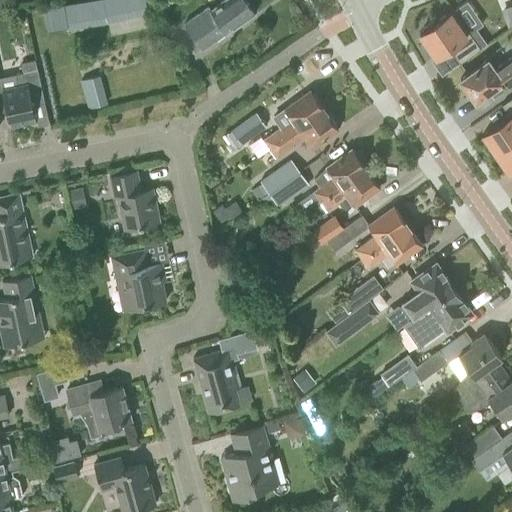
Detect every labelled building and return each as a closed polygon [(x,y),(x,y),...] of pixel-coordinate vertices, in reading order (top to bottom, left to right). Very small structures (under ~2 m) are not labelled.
[(148,0),(78,0),(47,4),(50,32),(151,20),(148,0)] [(245,0),(223,0),(222,1),(211,9),(208,6),(183,23),(201,49),(254,12),(245,0)] [(471,35),(453,10),(434,23),(432,21),(422,27),(424,30),(419,33),(421,36),(419,37),(426,47),(428,46),(436,56),(449,47),(459,62),(459,63),(480,49),(471,35)] [(487,59),(460,79),(475,100),(489,90),(493,96),(511,82),(511,55),(503,61),(494,68),(487,59)] [(2,88),(1,88),(5,107),(6,111),(9,126),(35,120),(32,105),(31,101),(42,99),(43,98),(40,83),(37,69),(35,59),(21,62),(23,72),(15,74),(16,85),(2,88)] [(106,103),(101,84),(98,75),(81,80),(89,108),(106,103)] [(259,135),(247,144),(257,157),(269,148),(324,109),(310,90),(284,109),(273,117),(280,127),(262,139),(259,135)] [(511,96),(501,104),(509,115),(483,133),(489,142),(487,144),(493,153),(511,140),(511,96)] [(338,128),(324,109),(269,148),(276,158),(305,138),(311,147),(338,128)] [(256,112),(231,130),(223,136),(232,149),(265,126),(256,112)] [(511,140),(493,153),(500,163),(502,161),(508,170),(511,167),(511,140)] [(320,200),(366,167),(352,148),(326,167),(314,179),(320,186),(313,191),(320,200)] [(269,193),(299,171),(291,158),(260,180),(269,193)] [(380,186),(366,167),(320,200),(327,209),(345,196),(352,206),(380,186)] [(109,176),(114,195),(117,194),(124,228),(158,220),(151,188),(140,190),(135,170),(109,176)] [(308,183),(299,171),(269,193),(277,205),(308,183)] [(26,225),(23,212),(19,192),(0,196),(0,262),(24,257),(18,227),(26,225)] [(373,236),(354,249),(361,258),(407,225),(393,206),(377,217),(368,224),(366,225),(367,227),(373,236)] [(303,212),(282,227),(288,234),(315,215),(309,208),(303,212)] [(332,217),(304,237),(313,249),(326,240),(326,239),(340,230),(332,217)] [(421,244),(407,225),(361,258),(368,268),(386,255),(393,265),(421,244)] [(144,249),(125,253),(112,256),(117,280),(124,279),(130,308),(166,301),(161,281),(165,280),(161,262),(148,264),(144,249)] [(435,264),(419,276),(413,280),(419,289),(398,304),(409,319),(410,318),(452,288),(435,264)] [(30,274),(21,277),(2,281),(5,297),(0,298),(0,331),(3,346),(36,339),(29,307),(37,305),(30,274)] [(373,275),(339,300),(349,313),(367,299),(382,288),(377,281),(373,275)] [(409,319),(402,324),(418,348),(447,327),(447,328),(453,324),(470,312),(452,288),(410,318),(409,319)] [(377,312),(367,299),(349,313),(337,321),(347,334),(377,312)] [(239,403),(231,374),(236,372),(232,359),(236,357),(235,353),(255,347),(250,329),(217,338),(221,350),(193,358),(208,412),(239,403)] [(501,356),(485,334),(484,332),(470,341),(472,344),(457,354),(467,369),(460,379),(452,388),(460,400),(503,369),(496,359),(501,356)] [(447,361),(439,348),(416,365),(412,368),(420,380),(447,361)] [(381,376),(361,390),(367,399),(412,368),(416,365),(407,353),(379,373),(381,376)] [(511,377),(510,379),(503,369),(460,400),(468,411),(491,403),(502,417),(511,409),(511,377)] [(44,399),(57,395),(54,381),(40,385),(44,399)] [(131,418),(126,401),(122,386),(92,394),(89,382),(66,389),(73,414),(92,409),(98,428),(131,418)] [(0,416),(8,415),(4,395),(0,395),(0,416)] [(222,456),(221,456),(225,471),(233,500),(253,495),(255,494),(254,490),(274,485),(267,460),(272,458),(270,449),(262,423),(250,427),(231,432),(236,452),(222,456)] [(501,437),(492,425),(465,444),(474,456),(474,457),(501,437)] [(511,429),(504,435),(501,437),(474,457),(474,456),(470,459),(478,470),(502,453),(510,465),(511,463),(511,429)] [(66,435),(48,440),(54,461),(80,454),(75,438),(68,440),(66,435)] [(0,473),(11,471),(27,467),(24,456),(9,459),(6,445),(0,446),(0,473)] [(120,457),(101,462),(93,464),(100,491),(116,487),(122,511),(124,511),(155,503),(144,463),(124,469),(120,457)] [(73,460),(53,466),(57,481),(77,476),(73,460)] [(14,475),(13,475),(11,471),(0,473),(0,511),(10,511),(13,511),(10,497),(22,495),(19,479),(14,475)] [(333,509),(322,511),(357,511),(351,504),(346,498),(333,509)]
